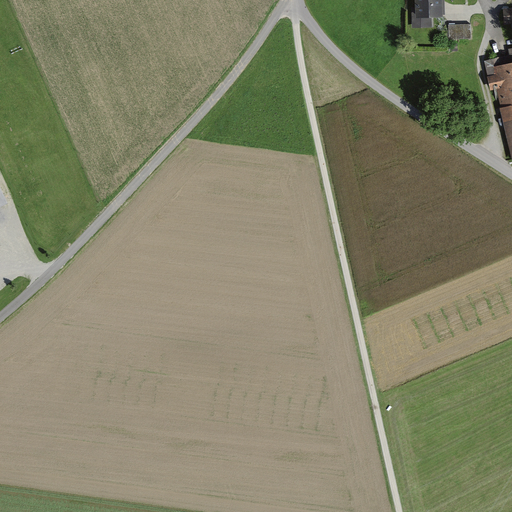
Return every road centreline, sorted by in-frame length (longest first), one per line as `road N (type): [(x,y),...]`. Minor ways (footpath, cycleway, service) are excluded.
road 1 (track): [(408,511),(342,244),(298,0)]
road 2 (unclassified): [(289,0),(190,128),(0,315)]
road 3 (unclassified): [(303,0),(324,42),(416,116),(511,177)]
